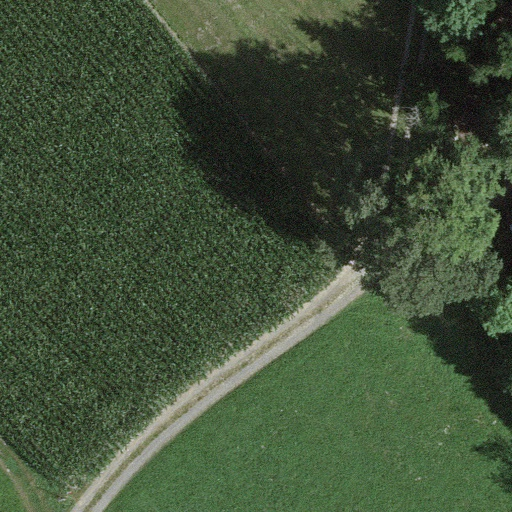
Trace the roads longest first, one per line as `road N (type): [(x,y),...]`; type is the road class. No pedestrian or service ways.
road 1 (track): [(85,511),(162,425),(332,301),(367,260),(511,163)]
road 2 (track): [(367,260),(395,190),(423,0)]
